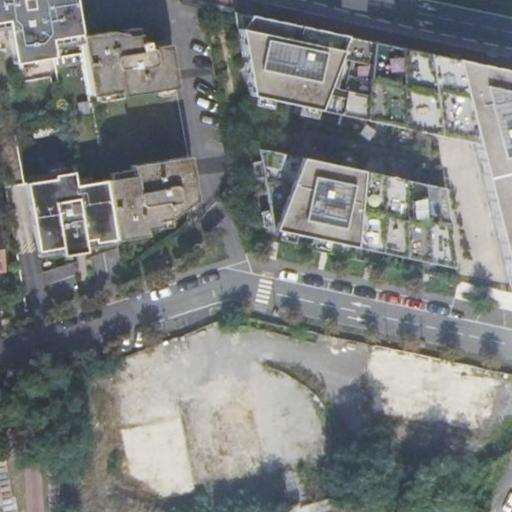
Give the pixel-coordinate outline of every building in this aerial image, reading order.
[(0,0),(0,21),(9,20),(10,25),(16,64),(21,63),(37,61),(55,58),(52,43),(52,38),(81,34),(75,0),(0,0)] [(511,70),(236,13),(249,106),(476,154),(511,295),(511,70)] [(86,60),(92,98),(119,93),(121,97),(176,88),(169,46),(149,49),(148,42),(140,43),(140,39),(111,33),(82,38),(83,41),(86,60)] [(81,34),(52,38),(52,43),(71,40),(72,43),(83,41),(82,38),(81,34)] [(443,186),(258,148),(268,230),(457,273),(443,186)] [(107,183),(117,242),(146,236),(145,230),(158,227),(157,221),(169,219),(169,214),(176,213),(175,206),(195,201),(188,158),(133,168),(134,178),(107,183)] [(29,180),(30,186),(56,182),(55,178),(70,176),(69,170),(51,173),(52,176),(29,180)] [(30,186),(29,186),(40,255),(46,254),(63,251),(64,257),(65,259),(88,255),(88,253),(87,243),(96,242),(97,245),(111,243),(117,242),(107,183),(91,185),(77,188),(76,182),(75,175),(70,176),(55,178),(56,182),(30,186)] [(90,179),(76,182),(77,188),(91,185),(90,179)] [(96,242),(87,243),(88,253),(112,249),(111,243),(97,245),(96,242)] [(63,251),(46,254),(47,260),(64,257),(63,251)] [(365,409),(480,434),(493,375),(378,349),(365,409)] [(244,378),(180,390),(200,494),(263,482),(244,378)]
